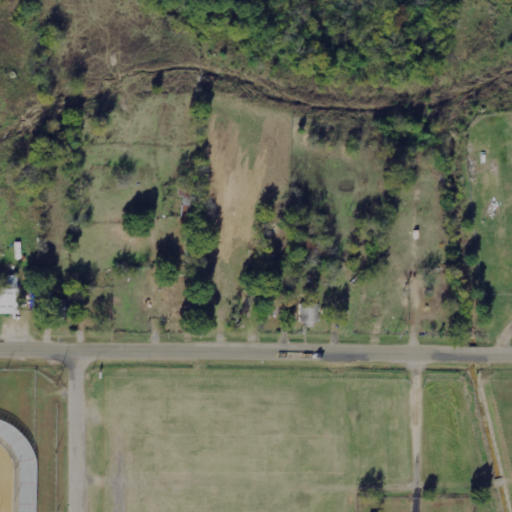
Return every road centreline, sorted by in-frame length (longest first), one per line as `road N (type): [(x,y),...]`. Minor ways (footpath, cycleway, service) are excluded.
road 1 (tertiary): [(511,349),(0,343)]
road 2 (residential): [(77,511),(79,345)]
